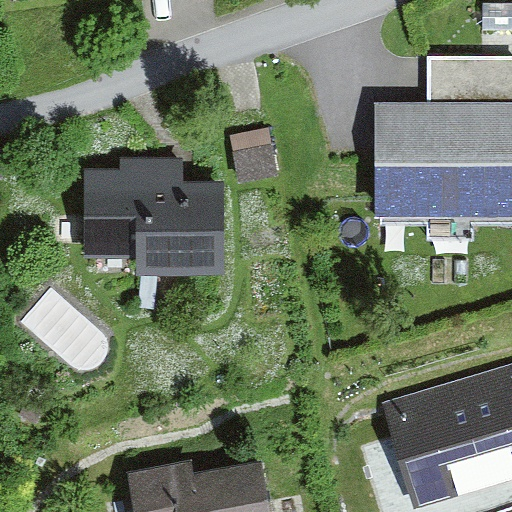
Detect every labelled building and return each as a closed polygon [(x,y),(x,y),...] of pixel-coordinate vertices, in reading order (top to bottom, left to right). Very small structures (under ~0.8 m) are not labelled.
[(446,98),(396,97),(394,209),(511,210),(511,49),(447,49),(446,98)] [(289,119),(249,125),(256,168),(257,174),(297,168),(296,162),(289,119)] [(161,162),(99,161),(98,248),(146,248),(146,264),(240,266),(241,182),(161,180),(161,162)] [(511,511),(511,363),(403,397),(413,429),(384,438),(406,511),(511,511)] [(210,456),(144,469),(152,511),(292,511),(281,453),(212,466),(210,456)]
